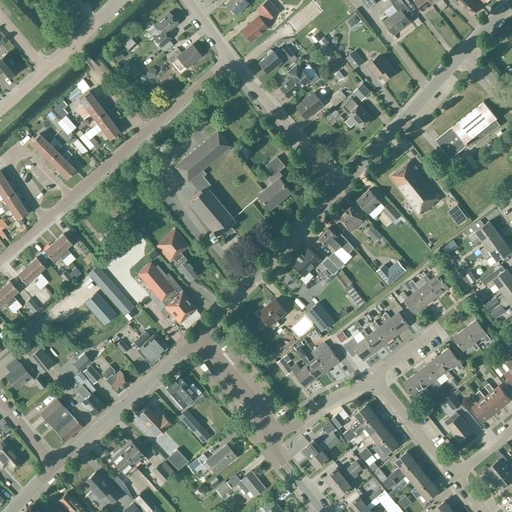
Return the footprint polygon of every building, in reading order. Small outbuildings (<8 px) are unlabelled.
[(229,0),(225,4),(236,14),(248,0),(229,0)] [(241,31),(250,42),(267,27),(262,21),(264,19),(266,21),(277,11),(267,0),(266,0),(256,9),(261,14),(258,17),(258,16),(241,31)] [(373,0),(368,0),(365,3),(369,8),(376,3),(373,0)] [(389,0),(398,11),(384,22),(394,34),(410,21),(407,18),(413,14),(402,0),(389,0)] [(423,12),(432,5),(428,0),(413,0),(414,0),(423,12)] [(472,15),(479,7),(472,0),(452,0),(458,6),(460,3),(472,15)] [(76,23),(86,13),(75,2),(65,11),(76,23)] [(166,33),(178,23),(169,12),(154,25),(160,33),(153,39),(160,47),(171,39),(166,33)] [(130,39),(124,44),(128,49),(134,44),(130,39)] [(186,68),(201,56),(192,44),(181,53),(177,48),(166,57),(171,63),(178,58),(186,68)] [(288,59),(293,54),(286,46),(281,50),(282,52),(277,55),(273,51),(260,62),(268,73),(282,61),(286,57),(288,59)] [(364,61),(355,50),(346,58),(354,69),(364,61)] [(0,73),(3,71),(9,78),(20,69),(7,53),(0,58),(0,73)] [(140,63),(147,57),(143,53),(136,58),(140,63)] [(380,55),(366,66),(376,78),(379,81),(383,78),(385,80),(394,73),(380,55)] [(129,60),(121,67),(132,79),(140,72),(129,60)] [(289,98),(301,87),(310,79),(302,70),(297,64),(287,72),(292,78),(286,83),(281,88),(289,98)] [(343,77),(348,72),(343,67),(338,71),(343,77)] [(370,93),(362,83),(353,92),(361,101),(370,93)] [(81,93),(77,88),(68,95),(72,100),(81,93)] [(346,97),(341,91),(330,100),(335,106),(346,97)] [(75,109),(79,114),(96,102),(89,92),(79,99),(82,104),(75,109)] [(306,119),(324,104),(314,93),(296,107),(306,119)] [(361,127),(371,118),(360,105),(359,106),(352,99),(343,107),(350,114),(349,115),(361,127)] [(470,149),(500,125),(495,119),(497,118),(484,101),(451,126),(452,127),(435,140),(450,159),(467,146),(470,149)] [(94,119),(104,112),(96,102),(79,114),(83,119),(90,114),(94,119)] [(67,113),(59,104),(53,109),(61,118),(65,115),(67,113)] [(102,129),(112,122),(104,112),(94,119),(97,124),(92,128),(96,134),(102,129)] [(66,125),(71,121),(65,115),(61,119),(66,125)] [(66,125),(61,119),(57,122),(62,128),(62,129),(66,125)] [(71,121),(66,125),(72,131),(76,127),(71,121)] [(112,122),(102,129),(109,140),(119,132),(112,122)] [(67,135),(72,131),(66,125),(62,129),(67,135)] [(230,146),(217,130),(174,166),(187,182),(189,180),(199,191),(192,197),(193,199),(189,203),(212,231),(208,234),(211,238),(215,235),(216,236),(222,232),(225,237),(234,230),(230,225),(235,221),(211,193),(214,190),(199,172),(223,152),(224,154),(229,149),(228,147),(230,146)] [(84,143),(89,139),(83,133),(78,137),(84,143)] [(30,143),(40,152),(48,143),(51,141),(46,136),(43,138),(39,134),(30,143)] [(77,149),(82,145),(77,139),(72,143),(77,149)] [(94,145),(89,139),(84,143),(89,149),(94,145)] [(48,143),(40,152),(48,161),(57,152),(48,143)] [(88,151),(82,145),(77,149),(83,155),(87,151),(88,151)] [(57,152),(48,161),(57,170),(66,161),(72,155),(67,150),(61,156),(57,152)] [(270,208),(291,191),(280,179),(283,176),(279,171),(285,166),(277,157),(266,165),(274,175),(269,179),(273,183),(259,195),(270,208)] [(440,196),(410,160),(390,176),(419,213),(424,209),(425,211),(436,202),(435,200),(440,196)] [(66,161),(57,170),(66,179),(75,170),(66,161)] [(0,194),(3,199),(13,192),(6,181),(0,185),(0,194)] [(137,184),(128,194),(136,201),(145,191),(137,184)] [(381,202),(369,189),(357,201),(369,214),(381,202)] [(10,209),(20,203),(13,192),(3,199),(6,204),(2,208),(5,213),(10,209)] [(114,218),(123,210),(117,202),(107,210),(114,218)] [(27,213),(20,203),(10,209),(17,220),(27,213)] [(400,216),(389,204),(382,211),(392,222),(400,216)] [(350,232),(362,220),(350,207),(338,218),(350,232)] [(456,208),(451,212),(455,217),(460,213),(456,208)] [(483,241),(496,231),(489,221),(475,231),(469,236),(472,241),(479,236),(483,241)] [(382,236),(371,224),(365,229),(376,241),(382,236)] [(10,230),(15,237),(22,233),(17,226),(10,230)] [(332,250),(338,244),(349,254),(354,247),(340,232),(337,236),(329,228),(319,238),(332,250)] [(119,257),(143,237),(136,229),(113,250),(119,257)] [(178,267),(177,267),(188,280),(197,273),(181,253),(189,246),(175,229),(161,240),(162,241),(156,246),(169,262),(173,259),(177,263),(176,264),(178,267)] [(496,231),(483,241),(486,246),(480,251),(483,255),(503,241),(496,231)] [(53,242),(71,262),(75,258),(65,248),(71,243),(63,234),(53,242)] [(458,246),(453,240),(444,247),(449,253),(458,246)] [(503,241),(483,255),(490,265),(511,251),(503,241)] [(71,262),(53,242),(44,251),(52,260),(58,255),(67,265),(71,262)] [(312,275),(308,272),(320,259),(308,248),(302,254),(302,253),(298,258),(293,264),(292,265),(304,275),(302,277),(302,279),(305,282),(307,282),(312,277),(312,275)] [(151,259),(158,253),(155,249),(148,255),(151,259)] [(345,263),(334,252),(328,257),(339,269),(345,263)] [(48,282),(39,272),(44,267),(36,257),(27,266),(35,275),(39,279),(44,286),(48,282)] [(397,261),(388,269),(383,264),(376,271),(388,285),(405,270),(397,261)] [(179,322),(196,308),(181,291),(178,295),(174,290),(176,288),(171,282),(173,280),(168,274),(166,276),(154,262),(151,264),(150,263),(137,273),(161,301),(157,305),(161,309),(165,306),(179,322)] [(88,274),(92,278),(101,270),(97,265),(88,274)] [(35,275),(27,266),(17,274),(25,284),(35,275)] [(500,288),(511,279),(511,276),(506,268),(498,274),(495,270),(481,280),(484,285),(486,283),(490,288),(496,283),(500,288)] [(72,278),(65,270),(60,275),(67,283),(72,278)] [(92,278),(96,283),(105,275),(101,270),(92,278)] [(477,280),(471,271),(462,277),(466,283),(468,282),(470,285),(477,280)] [(448,288),(438,274),(430,280),(426,275),(422,277),(427,283),(437,297),(448,288)] [(96,283),(100,288),(109,279),(105,275),(96,283)] [(39,279),(35,283),(40,289),(44,286),(39,279)] [(100,288),(104,292),(114,284),(109,279),(100,288)] [(497,298),(501,303),(511,294),(511,279),(500,288),(504,293),(497,298)] [(437,297),(427,283),(419,289),(412,280),(409,282),(416,292),(426,305),(437,297)] [(9,281),(0,289),(17,309),(21,306),(12,295),(18,290),(9,281)] [(104,292),(108,297),(118,289),(114,284),(104,292)] [(353,288),(348,292),(358,305),(363,301),(353,288)] [(479,293),(487,302),(493,296),(485,288),(479,293)] [(13,313),(17,309),(0,289),(0,305),(4,302),(13,313)] [(108,297),(112,302),(122,293),(118,289),(108,297)] [(104,325),(116,315),(96,292),(84,302),(104,325)] [(415,314),(426,305),(416,292),(408,297),(404,292),(400,294),(404,300),(415,314)] [(112,302),(116,306),(126,298),(122,293),(112,302)] [(511,294),(501,303),(504,308),(511,303),(511,304),(511,294)] [(39,307),(30,297),(24,303),(33,312),(39,307)] [(116,306),(120,311),(130,303),(126,298),(116,306)] [(270,325),(286,311),(276,299),(259,314),(270,325)] [(134,307),(130,303),(120,311),(124,315),(134,307)] [(318,303),(306,313),(321,332),(334,321),(318,303)] [(382,315),(387,321),(397,334),(409,326),(398,312),(390,318),(386,313),(382,315)] [(464,328),(475,342),(482,336),(487,342),(490,339),(486,334),(486,333),(476,320),(464,328)] [(386,343),(397,334),(387,321),(379,327),(375,321),(371,324),(376,329),(386,343)] [(464,328),(456,335),(453,337),(463,351),(471,345),(476,350),(479,348),(475,342),(464,328)] [(375,351),(386,343),(376,329),(368,335),(364,330),(360,332),(365,338),(375,351)] [(139,337),(157,356),(166,348),(153,335),(151,337),(145,331),(139,337)] [(157,356),(139,337),(133,342),(139,348),(137,350),(149,364),(157,356)] [(364,360),(375,351),(365,338),(357,344),(353,338),(349,341),(353,346),(364,360)] [(129,348),(121,339),(115,344),(123,353),(129,348)] [(273,353),(277,349),(272,342),(267,346),(273,353)] [(313,350),(317,356),(328,370),(339,361),(329,347),(321,353),(316,348),(313,350)] [(437,357),(447,371),(455,365),(460,370),(463,368),(459,362),(448,348),(437,357)] [(30,358),(42,374),(54,364),(41,349),(30,358)] [(74,365),(80,371),(91,361),(85,355),(74,365)] [(501,366),(492,355),(487,360),(496,371),(501,366)] [(328,370),(317,356),(310,362),(305,356),(302,359),(306,365),(317,378),(328,370)] [(426,365),(436,379),(444,373),(448,379),(452,376),(447,371),(437,357),(426,365)] [(292,370),(283,358),(277,362),(286,374),(292,370)] [(16,388),(30,376),(20,364),(6,376),(16,388)] [(101,377),(90,365),(82,372),(93,384),(101,377)] [(101,373),(106,379),(105,380),(117,393),(130,382),(119,370),(115,374),(114,372),(115,371),(110,365),(101,373)] [(305,387),(317,378),(306,365),(299,370),(294,365),(291,367),(295,373),(305,387)] [(415,374),(425,387),(433,382),(437,387),(441,385),(436,379),(426,365),(415,374)] [(80,372),(74,376),(81,384),(86,380),(80,372)] [(425,387),(415,374),(404,383),(414,396),(422,390),(426,396),(430,393),(425,387)] [(40,389),(46,385),(38,375),(33,380),(40,389)] [(166,388),(177,400),(176,400),(182,407),(187,403),(188,404),(198,395),(188,385),(187,386),(179,377),(166,388)] [(490,393),(501,407),(510,399),(499,385),(494,390),(488,383),(484,386),(490,393)] [(78,393),(75,397),(80,403),(79,404),(84,410),(87,407),(93,414),(102,405),(91,393),(90,394),(86,390),(81,384),(75,390),(78,393)] [(492,414),(501,407),(490,393),(485,397),(479,390),(475,394),(492,414)] [(45,404),(55,397),(52,393),(42,400),(45,404)] [(453,410),(460,404),(451,394),(445,399),(453,410)] [(492,414),(475,394),(472,397),(477,403),(472,408),(483,422),(492,414)] [(67,441),(71,437),(70,436),(81,426),(73,417),(70,413),(56,398),(39,413),(56,432),(64,441),(66,440),(67,441)] [(353,432),(358,428),(374,415),(366,405),(354,414),(358,419),(349,427),(350,428),(343,434),(346,438),(353,432)] [(348,405),(343,409),(348,416),(353,412),(348,405)] [(153,412),(147,406),(137,414),(157,436),(171,423),(163,413),(162,414),(157,408),(153,412)] [(200,424),(186,409),(178,416),(192,431),(200,424)] [(460,441),(472,431),(459,416),(456,412),(450,417),(453,420),(447,426),(460,441)] [(345,424),(337,414),(331,419),(339,429),(345,424)] [(370,434),(382,425),(374,415),(358,428),(361,432),(366,428),(370,434)] [(8,428),(14,423),(7,416),(2,421),(8,428)] [(378,444),(390,434),(382,425),(370,434),(378,444)] [(353,432),(346,438),(349,441),(356,435),(353,432)] [(302,449),(310,459),(337,437),(333,433),(318,446),(314,440),(302,449)] [(374,447),(383,457),(398,444),(390,434),(378,444),(374,447)] [(340,441),(337,437),(310,459),(317,468),(329,459),(324,453),(340,441)] [(13,469),(20,462),(12,454),(13,453),(3,441),(0,443),(0,463),(4,460),(7,464),(8,463),(13,469)] [(121,451),(135,467),(145,457),(131,442),(121,451)] [(216,473),(236,457),(226,444),(206,461),(216,473)] [(177,457),(184,451),(181,446),(173,452),(177,457)] [(362,457),(369,451),(366,447),(359,453),(362,457)] [(135,467),(121,451),(111,460),(125,476),(135,467)] [(369,451),(362,457),(365,461),(372,455),(369,451)] [(396,471),(399,474),(415,462),(407,451),(395,461),(400,467),(396,471)] [(171,454),(166,458),(173,466),(178,461),(171,454)] [(494,479),(507,468),(503,463),(507,460),(503,455),(486,470),(494,479)] [(203,466),(196,458),(187,466),(194,474),(203,466)] [(325,477),(332,487),(359,465),(356,461),(341,474),(336,468),(325,477)] [(406,475),(411,481),(423,471),(415,462),(399,474),(402,478),(406,475)] [(162,481),(168,475),(159,465),(153,471),(162,481)] [(362,469),(359,465),(332,487),(340,496),(351,487),(347,481),(362,469)] [(507,468),(494,479),(501,489),(510,482),(511,485),(511,473),(507,468)] [(245,494),(249,491),(254,496),(264,488),(251,471),(240,480),(241,480),(237,483),(245,494)] [(411,491),(414,495),(431,481),(423,471),(411,481),(416,487),(411,491)] [(112,503),(119,496),(104,480),(103,481),(95,472),(84,482),(99,498),(103,494),(112,503)] [(385,486),(393,480),(390,476),(382,482),(385,486)] [(215,478),(210,482),(214,487),(219,483),(215,478)] [(376,484),(372,479),(363,486),(367,492),(376,484)] [(393,480),(385,486),(388,489),(396,483),(393,480)] [(439,491),(431,481),(414,495),(417,498),(422,494),(427,501),(439,491)] [(221,496),(231,488),(226,482),(216,490),(221,496)] [(391,497),(399,491),(396,487),(388,493),(391,497)] [(347,505),(352,511),(358,511),(382,493),(379,489),(363,502),(359,496),(347,505)] [(157,511),(140,492),(132,500),(142,511),(157,511)] [(86,511),(79,504),(72,496),(70,498),(66,493),(59,500),(64,506),(64,507),(68,511),(70,511),(86,511)] [(385,497),(382,493),(358,511),(371,511),(370,509),(385,497)] [(401,505),(409,499),(406,495),(398,501),(401,505)] [(409,499),(401,505),(404,509),(412,503),(409,499)] [(450,511),(452,511),(444,501),(433,510),(433,511),(450,511)] [(265,511),(283,511),(277,503),(265,511)]
